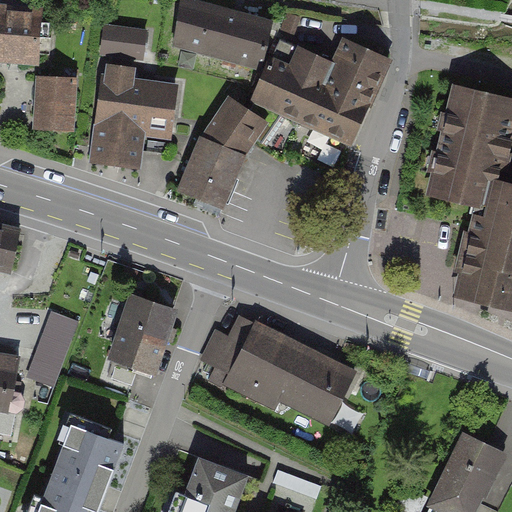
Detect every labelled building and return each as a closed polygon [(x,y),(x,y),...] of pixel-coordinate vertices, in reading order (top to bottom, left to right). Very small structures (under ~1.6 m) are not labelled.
[(277,26),(184,3),(176,33),(270,56),(277,26)] [(44,14),(0,9),(0,65),(39,69),(44,14)] [(104,55),(147,59),(150,26),(107,22),(104,55)] [(275,66),(258,103),(350,145),(389,59),(349,41),(326,89),(275,66)] [(180,82),(102,75),(94,164),(143,168),(146,133),(175,135),(180,82)] [(41,78),(37,127),(74,131),(79,82),(41,78)] [(429,194),(491,208),(511,115),(511,94),(455,82),(429,194)] [(182,185),(232,206),(268,122),(217,101),(182,185)] [(470,298),(511,307),(511,187),(498,184),(470,298)] [(30,229),(0,221),(0,268),(19,273),(30,229)] [(107,261),(74,250),(70,264),(103,274),(107,261)] [(108,356),(164,376),(187,312),(131,291),(108,356)] [(59,385),(83,318),(54,308),(30,375),(59,385)] [(361,372),(250,322),(225,378),(336,428),(361,372)] [(26,354),(0,349),(0,413),(16,417),(26,354)] [(105,511),(136,427),(67,403),(27,511),(105,511)] [(511,455),(466,434),(430,511),(493,511),(511,472),(511,455)] [(233,511),(248,473),(199,455),(178,511),(233,511)]
